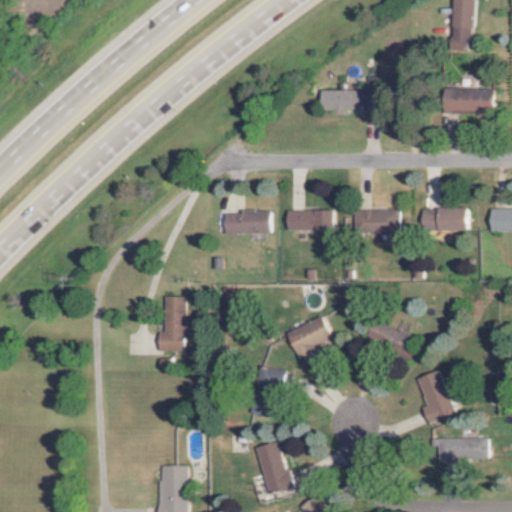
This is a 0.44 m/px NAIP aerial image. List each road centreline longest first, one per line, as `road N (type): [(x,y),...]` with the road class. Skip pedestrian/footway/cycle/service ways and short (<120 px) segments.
road 1 (motorway): [(0,253),(145,114),(283,0)]
road 2 (residential): [(198,184),(126,242),(109,275),(95,368),(103,511)]
road 3 (residential): [(511,161),(227,162)]
road 4 (motorway): [(191,0),(0,173)]
road 5 (residential): [(511,507),(413,509),(381,500),(361,472),(357,425)]
